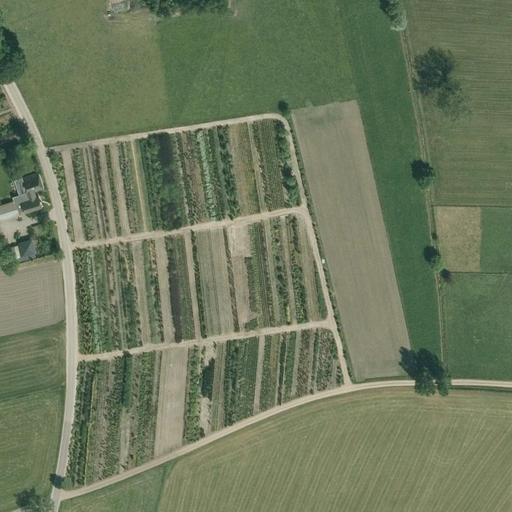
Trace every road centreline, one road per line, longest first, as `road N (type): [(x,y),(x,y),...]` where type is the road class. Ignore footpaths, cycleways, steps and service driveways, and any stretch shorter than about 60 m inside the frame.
road 1 (track): [(511,386),(342,389),(24,511)]
road 2 (unclassified): [(52,511),(72,390),(67,245),(34,134),(0,66)]
